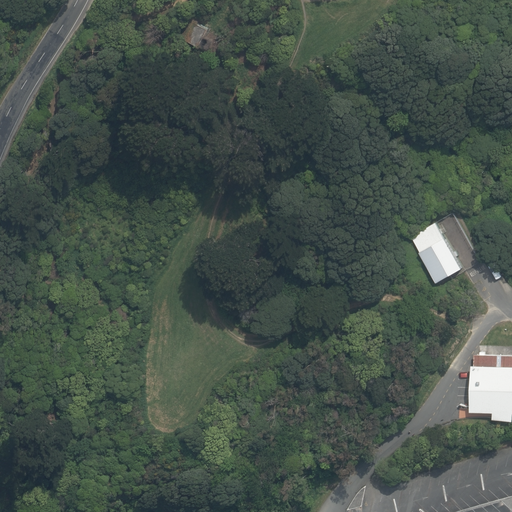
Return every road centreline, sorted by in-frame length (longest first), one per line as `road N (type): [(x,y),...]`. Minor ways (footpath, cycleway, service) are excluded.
road 1 (trunk): [(137,0),(511,180)]
road 2 (residential): [(0,128),(71,0)]
